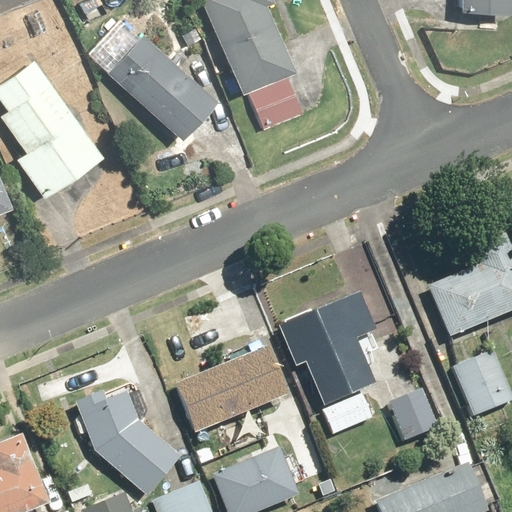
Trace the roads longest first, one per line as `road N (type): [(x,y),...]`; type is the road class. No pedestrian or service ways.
road 1 (residential): [(0,332),(427,153)]
road 2 (residential): [(361,0),(427,153)]
